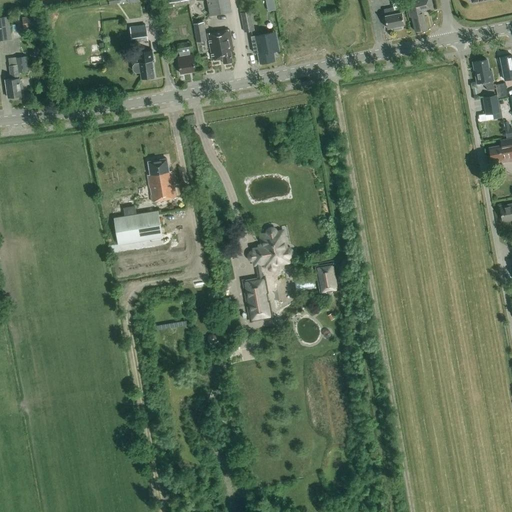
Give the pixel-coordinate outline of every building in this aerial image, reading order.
[(206,0),(210,15),(232,11),(229,0),(206,0)] [(275,0),(266,0),(268,10),(277,8),(275,0)] [(393,31),(402,29),(403,25),(404,25),(401,8),(405,8),(403,0),(391,0),(393,8),(383,10),(387,28),(391,28),(393,31)] [(423,12),(433,9),(430,0),(406,0),(410,17),(411,17),(415,31),(426,28),(423,12)] [(240,12),(244,32),(254,30),(251,11),(240,12)] [(22,17),(24,32),(36,31),(34,16),(22,17)] [(0,17),(0,39),(11,38),(9,17),(0,17)] [(196,42),(206,40),(203,22),(192,24),(196,42)] [(145,25),(130,27),(132,43),(147,41),(145,25)] [(230,51),(233,50),(229,30),(210,34),(208,34),(212,61),(222,59),(223,64),(232,62),(230,51)] [(273,52),(279,51),(277,41),(273,42),(272,33),(251,37),(254,53),(257,53),(259,64),(275,61),(273,52)] [(177,44),(178,52),(192,50),(191,41),(177,44)] [(154,77),(152,60),(153,60),(152,50),(136,52),(137,63),(135,63),(132,66),(133,71),(136,73),(140,72),(141,79),(154,77)] [(180,74),(196,71),(193,54),(177,57),(180,74)] [(504,80),(511,78),(511,58),(511,55),(500,58),(504,80)] [(19,80),(18,72),(29,71),(26,56),(16,58),(17,65),(9,66),(11,80),(5,80),(8,98),(22,96),(22,94),(23,94),(21,79),(19,80)] [(477,84),(485,82),(487,90),(494,89),(493,81),(491,70),(489,71),(486,60),(472,62),(477,84)] [(495,85),(498,99),(508,97),(505,83),(495,85)] [(501,118),(501,116),(500,111),(499,112),(497,95),(482,97),(485,115),(484,115),(485,120),(501,118)] [(511,138),(500,140),(501,145),(489,147),(491,161),(501,159),(502,163),(511,160),(511,150),(511,149),(511,138)] [(152,202),(176,198),(171,171),(169,172),(166,159),(148,162),(150,175),(147,175),(149,188),(150,188),(151,195),(150,195),(152,202)] [(511,203),(499,206),(502,222),(511,219),(511,203)] [(124,208),(125,216),(114,218),(118,245),(162,237),(158,211),(136,214),(134,207),(124,208)] [(267,266),(267,269),(269,271),(272,271),(274,271),(276,269),(277,266),(277,265),(289,262),(288,259),(290,257),(292,255),(292,253),(291,250),(289,249),(286,248),(283,231),(276,232),(275,230),(273,228),(270,228),(268,229),(266,231),(266,234),(260,235),(262,245),(258,246),(258,248),(253,249),(253,251),(251,252),(249,254),(248,256),(249,259),(251,260),(253,261),(254,265),(255,265),(258,279),(244,281),(251,321),(271,317),(263,278),(262,278),(260,264),(265,263),(266,266),(267,266)] [(338,291),(333,263),(315,267),(320,294),(338,291)] [(246,350),(248,360),(256,359),(254,348),(246,350)]
